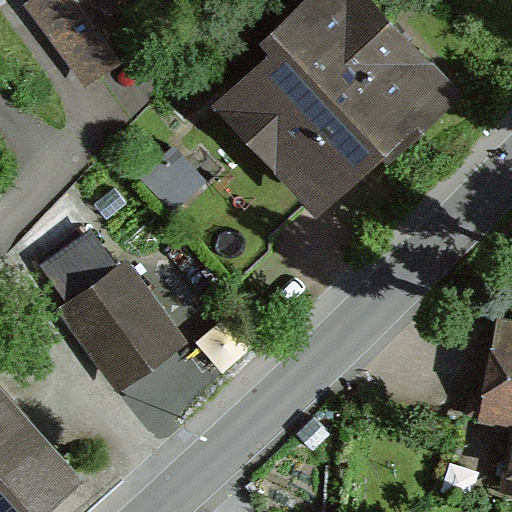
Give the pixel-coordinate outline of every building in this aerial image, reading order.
[(158,26),(137,0),(25,0),(88,80),(158,26)] [(463,68),(395,0),(276,0),(261,16),(272,27),(211,87),(316,192),(389,120),(400,131),(463,68)] [(193,346),(136,271),(75,316),(132,392),(193,346)] [(511,328),(505,328),(492,413),(511,415),(511,328)] [(0,379),(0,511),(47,511),(86,479),(0,379)]
